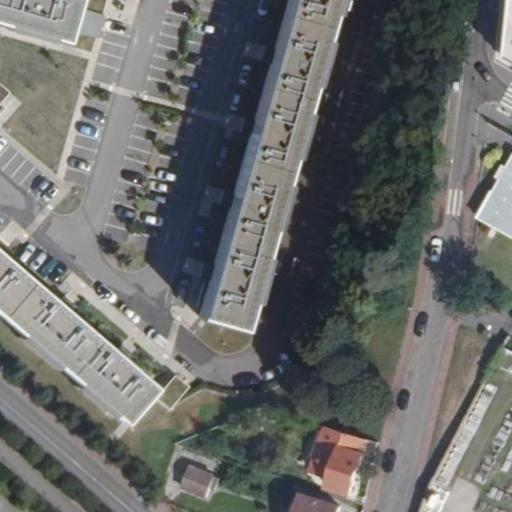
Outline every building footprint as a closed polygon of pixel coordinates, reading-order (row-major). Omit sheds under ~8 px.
[(0,0),(0,21),(65,39),(75,0),(0,0)] [(289,0),(274,56),(253,128),(232,202),(211,275),(201,316),(243,328),(268,239),(299,132),(336,0),(289,0)] [(0,100),(8,92),(0,84),(0,100)] [(511,158),(479,218),(511,236),(511,158)] [(0,318),(122,423),(153,388),(118,356),(62,309),(0,254),(0,318)] [(511,351),(504,348),(496,364),(511,371),(511,351)] [(152,397),(167,410),(188,386),(173,373),(152,397)] [(440,406),(463,417),(477,389),(454,377),(440,406)] [(351,495),(369,439),(329,426),(318,460),(325,463),(321,473),(334,477),(331,488),(351,495)] [(216,477),(191,468),(183,491),(207,500),(216,477)] [(340,511),(341,508),(304,496),(298,511),(340,511)]
